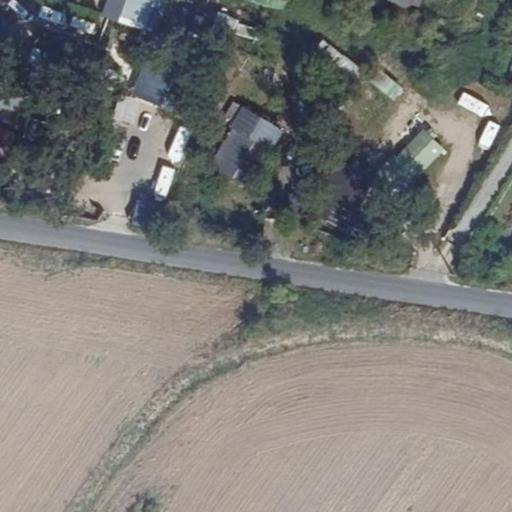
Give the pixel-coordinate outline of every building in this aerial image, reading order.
[(107,0),(105,18),(119,20),(121,0),(107,0)] [(124,0),(117,22),(149,33),(161,0),(124,0)] [(105,22),(100,41),(123,47),(128,28),(105,22)] [(95,79),(103,45),(33,29),(25,63),(95,79)] [(257,52),(257,79),(276,80),(277,52),(257,52)] [(143,61),(130,96),(162,108),(175,74),(143,61)] [(360,100),(382,117),(392,104),(370,87),(360,100)] [(473,90),(468,102),(494,112),(498,100),(473,90)] [(288,135),(244,107),(232,131),(212,167),(250,192),(288,135)] [(494,142),(506,121),(496,116),(485,137),(494,142)] [(398,198),(444,148),(422,128),(376,178),(398,198)] [(137,189),(166,197),(174,169),(145,161),(137,189)] [(339,191),(349,172),(339,166),(328,186),(339,191)] [(153,228),(157,204),(135,201),(131,225),(153,228)]
